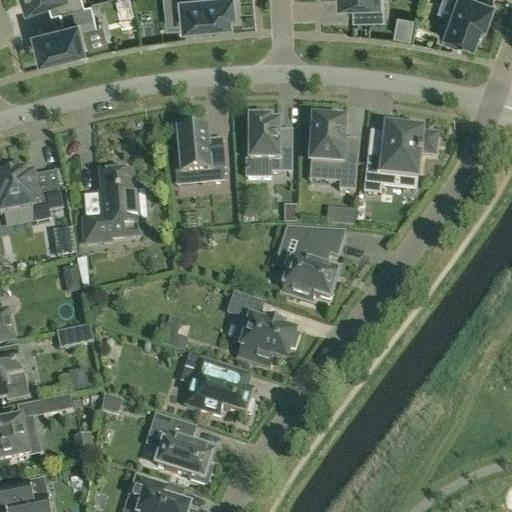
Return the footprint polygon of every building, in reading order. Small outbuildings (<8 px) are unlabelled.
[(24,0),(27,7),(47,0),(55,0),(60,12),(84,5),(82,0),(24,0)] [(180,0),(183,26),(231,22),(230,12),(235,12),(233,0),(180,0)] [(355,3),(355,21),(386,20),(385,0),(341,0),(342,3),(355,3)] [(461,38),(473,43),(478,28),(483,30),(493,1),(489,0),(456,0),(452,15),(447,13),(439,37),(459,45),(461,38)] [(84,5),(60,12),(63,24),(34,32),(41,58),(88,46),(84,30),(97,27),(91,4),(84,5)] [(396,25),(394,35),(411,38),(413,28),(396,25)] [(293,151),(280,151),(280,125),(272,125),(272,121),(268,121),(268,117),(254,117),(254,121),(250,121),(250,163),(271,163),(271,175),(293,175),(293,151)] [(314,121),(311,165),(330,166),(328,184),(340,185),(340,192),(355,193),(357,165),(343,164),(346,123),(343,123),(343,118),(326,117),(326,122),(314,121)] [(222,143),(208,145),(207,132),(202,133),(202,128),(184,130),(184,134),(180,135),(181,153),(175,153),(177,173),(183,172),(183,177),(200,175),(201,185),(225,183),(224,169),(222,143)] [(388,129),(386,145),(370,143),(364,194),(365,194),(365,192),(381,194),(380,196),(381,196),(383,177),(418,181),(421,157),(423,157),(423,155),(434,156),(437,137),(423,136),(423,133),(388,129)] [(0,216),(0,218),(32,211),(35,224),(50,221),(49,214),(62,211),(57,187),(36,192),(33,178),(28,179),(27,173),(15,176),(15,175),(4,177),(4,178),(0,179),(0,216)] [(140,236),(139,224),(148,224),(145,193),(136,193),(136,191),(134,191),(132,175),(101,177),(103,206),(101,206),(102,220),(84,222),(86,244),(111,242),(110,239),(140,236)] [(296,242),(283,282),(280,292),(314,303),(316,297),(331,302),(341,271),(324,266),(328,254),(338,258),(345,235),(305,229),(301,244),(296,242)] [(77,261),(84,293),(90,291),(87,259),(77,261)] [(243,348),(240,360),(269,369),(273,358),(286,362),(290,350),(295,351),(300,337),(283,332),(285,327),(267,321),(266,326),(258,324),(264,305),(235,295),(229,315),(247,321),(241,341),(245,342),(243,348)] [(0,343),(14,341),(8,313),(0,314),(0,343)] [(63,335),(66,350),(94,344),(90,328),(58,335),(58,336),(63,335)] [(0,399),(10,397),(8,389),(25,385),(18,350),(0,353),(0,399)] [(196,374),(186,407),(220,418),(222,410),(247,418),(248,415),(250,416),(254,403),(252,402),(255,391),(248,389),(252,376),(201,360),(189,357),(185,371),(196,374)] [(70,397),(41,403),(44,418),(73,412),(70,397)] [(104,397),(102,413),(119,418),(123,403),(104,397)] [(157,467),(162,469),(191,478),(190,481),(207,487),(212,470),(209,469),(215,450),(192,443),(196,430),(156,418),(152,432),(167,436),(157,467)] [(0,471),(8,469),(10,463),(30,459),(42,456),(37,432),(34,419),(0,425),(0,471)] [(74,439),(78,459),(95,456),(91,436),(74,439)] [(161,501),(166,488),(137,479),(130,501),(143,506),(141,511),(187,511),(188,510),(161,501)] [(51,511),(48,498),(47,498),(48,500),(34,503),(30,483),(29,484),(29,486),(0,491),(0,511),(51,511)]
